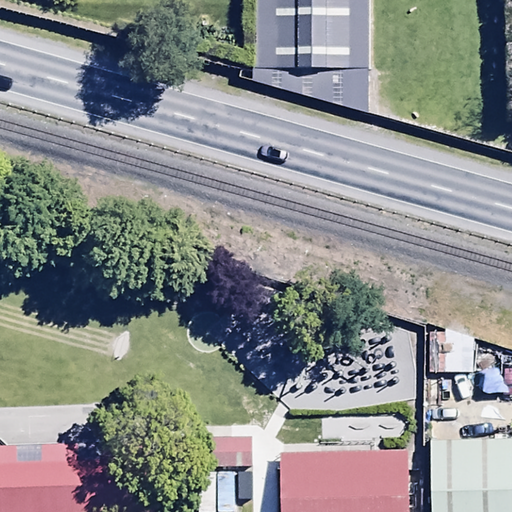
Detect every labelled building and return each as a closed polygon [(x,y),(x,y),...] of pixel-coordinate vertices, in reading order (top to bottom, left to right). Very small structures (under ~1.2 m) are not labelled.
[(371,0),(256,0),(256,90),(373,122),(371,0)] [(433,336),(434,379),(473,379),(473,343),(459,341),(459,335),(433,336)] [(254,436),(181,437),(182,469),(255,467),(254,436)] [(511,511),(511,437),(429,439),(430,511),(511,511)] [(409,511),(408,445),(280,447),(281,511),(409,511)] [(156,511),(156,460),(0,462),(0,511),(156,511)] [(234,511),(234,478),(217,478),(217,511),(234,511)]
